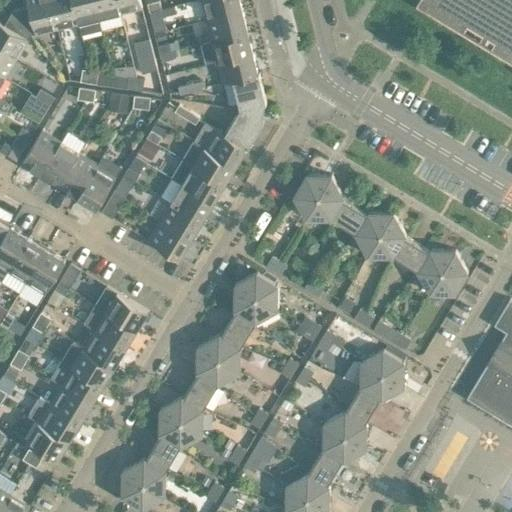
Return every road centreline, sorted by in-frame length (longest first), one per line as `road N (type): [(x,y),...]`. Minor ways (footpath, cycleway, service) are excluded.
road 1 (residential): [(365,511),(511,269)]
road 2 (residential): [(188,299),(325,79)]
road 3 (residential): [(70,506),(188,299)]
road 4 (tertiary): [(511,194),(325,79)]
road 5 (residential): [(188,299),(83,234)]
